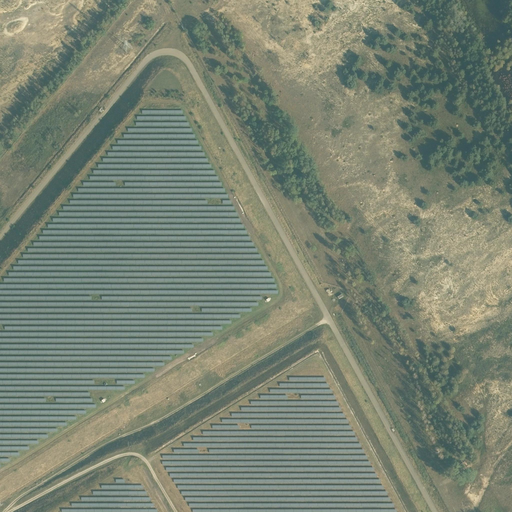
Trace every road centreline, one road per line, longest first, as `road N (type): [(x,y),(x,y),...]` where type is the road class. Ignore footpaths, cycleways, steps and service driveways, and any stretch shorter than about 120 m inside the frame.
road 1 (track): [(0,238),(148,59),(179,56),(434,511)]
road 2 (track): [(328,318),(109,442),(5,511)]
road 3 (track): [(175,511),(138,455),(111,460),(10,511)]
